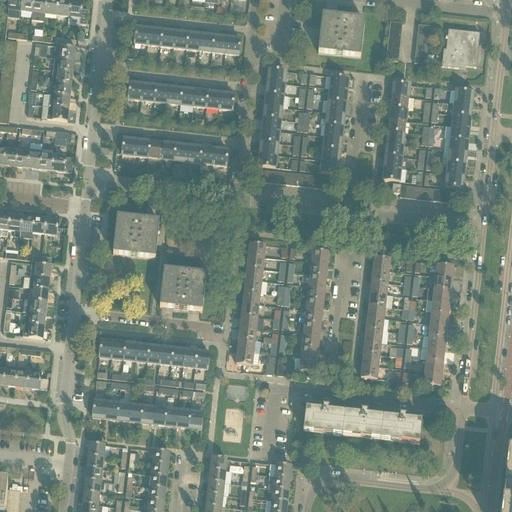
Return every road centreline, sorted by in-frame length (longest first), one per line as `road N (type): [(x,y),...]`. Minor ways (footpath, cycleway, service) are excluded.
road 1 (unclassified): [(63,511),(69,462),(60,407),(71,311)]
road 2 (unclassified): [(234,200),(256,0)]
road 3 (unclassified): [(84,187),(109,0)]
road 4 (tertiary): [(480,227),(461,408)]
road 5 (tertiary): [(493,409),(511,232)]
road 6 (tertiary): [(453,492),(327,480),(313,489),(307,511)]
road 7 (unclassified): [(226,330),(71,311)]
road 8 (unclassified): [(234,200),(84,187)]
road 9 (unclassified): [(326,394),(344,247)]
road 10 (unclassified): [(345,212),(362,77)]
road 11 (unclassified): [(480,227),(345,212)]
road 12 (unclassified): [(461,408),(326,394)]
road 13 (unclassified): [(505,15),(381,0)]
road 14 (unclassified): [(326,394),(275,390),(267,463)]
